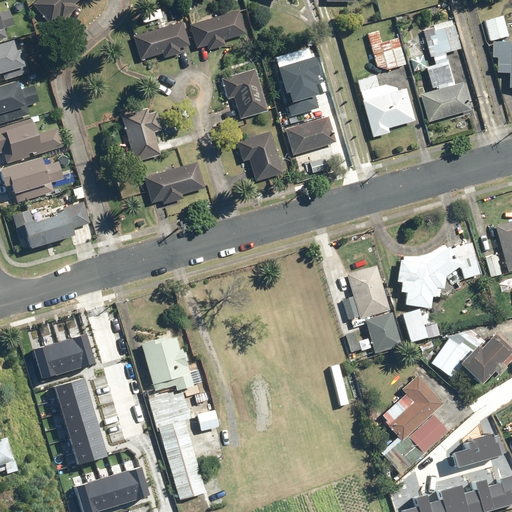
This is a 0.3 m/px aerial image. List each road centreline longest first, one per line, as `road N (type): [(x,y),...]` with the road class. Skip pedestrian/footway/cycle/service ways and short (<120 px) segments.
road 1 (residential): [(511,156),(0,305)]
road 2 (unknown): [(496,161),(455,0)]
